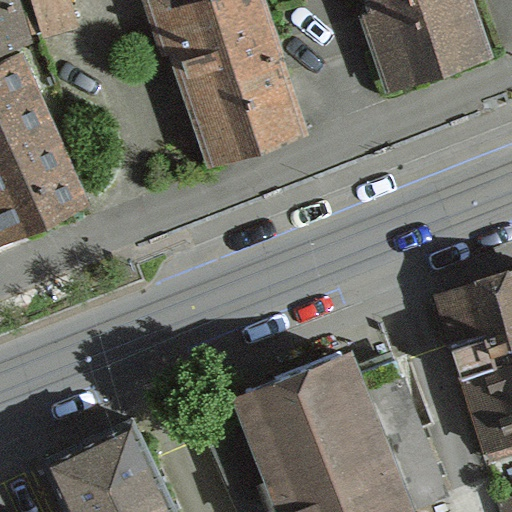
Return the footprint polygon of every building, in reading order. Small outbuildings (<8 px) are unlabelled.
[(19,0),(0,0),(0,58),(35,48),(19,0)] [(31,0),(45,46),(83,35),(72,0),(31,0)] [(253,0),(149,0),(215,173),(306,138),(253,0)] [(351,0),(386,105),(496,69),(472,0),(351,0)] [(0,250),(90,211),(25,65),(0,75),(0,250)] [(511,366),(511,274),(435,299),(462,382),(511,366)] [(330,360),(323,345),(298,355),(273,365),(279,380),(236,398),(244,417),(205,433),(236,511),(422,511),(356,350),(330,360)] [(511,450),(511,366),(462,382),(486,458),(511,450)] [(169,511),(131,429),(47,468),(67,511),(169,511)] [(503,511),(511,511),(511,503),(502,507),(503,511)]
